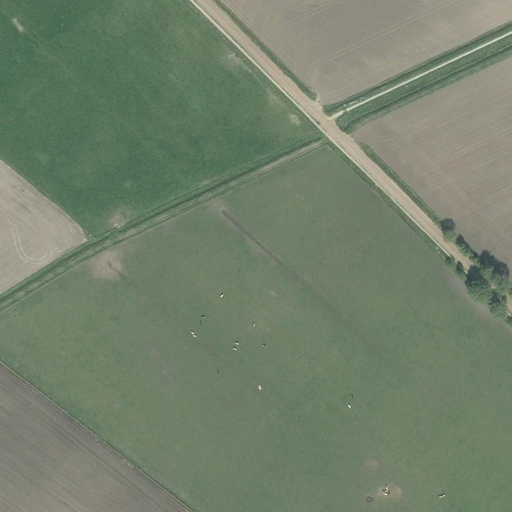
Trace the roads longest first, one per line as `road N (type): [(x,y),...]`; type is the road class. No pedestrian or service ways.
road 1 (track): [(330,138),(107,244),(0,308)]
road 2 (track): [(336,135),(511,308)]
road 3 (track): [(200,0),(323,122)]
